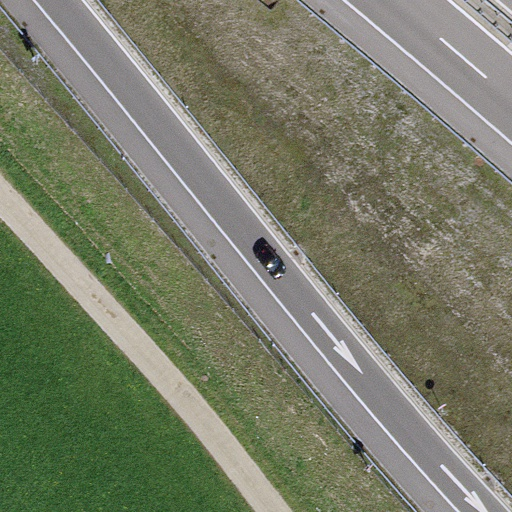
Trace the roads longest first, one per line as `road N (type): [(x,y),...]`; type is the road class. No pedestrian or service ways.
road 1 (motorway): [(51,0),(479,511)]
road 2 (track): [(254,511),(0,216)]
road 3 (motorway): [(396,0),(511,98)]
